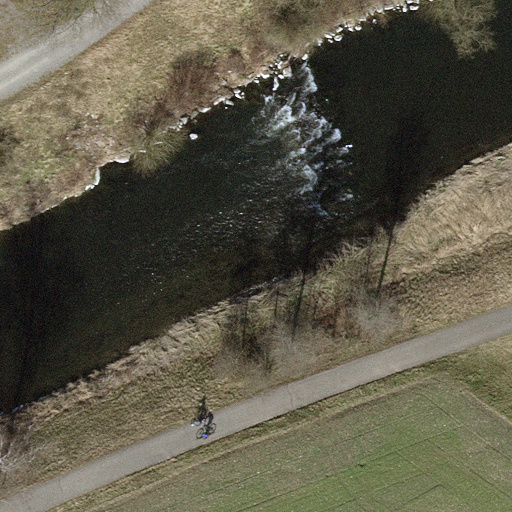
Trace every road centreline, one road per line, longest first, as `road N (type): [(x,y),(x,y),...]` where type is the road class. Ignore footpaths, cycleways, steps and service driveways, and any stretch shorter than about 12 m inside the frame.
road 1 (track): [(14,511),(187,437),(511,321)]
road 2 (track): [(131,0),(95,31),(0,82)]
